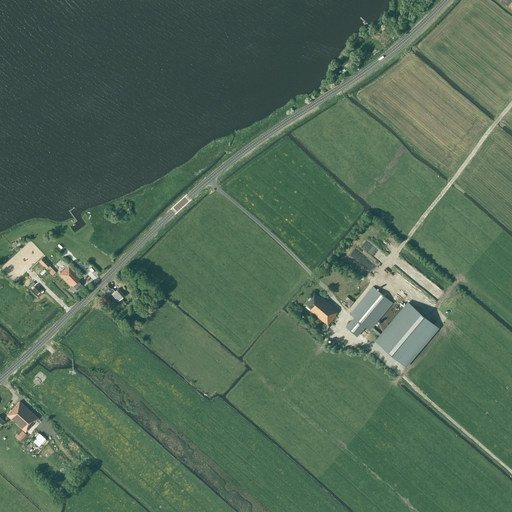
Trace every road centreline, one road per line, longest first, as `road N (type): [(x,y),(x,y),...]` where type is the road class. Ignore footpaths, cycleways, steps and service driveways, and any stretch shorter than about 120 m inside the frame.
road 1 (tertiary): [(0,379),(208,180),(371,68),(448,0)]
road 2 (track): [(343,311),(511,103)]
road 3 (track): [(343,311),(342,326),(511,472)]
